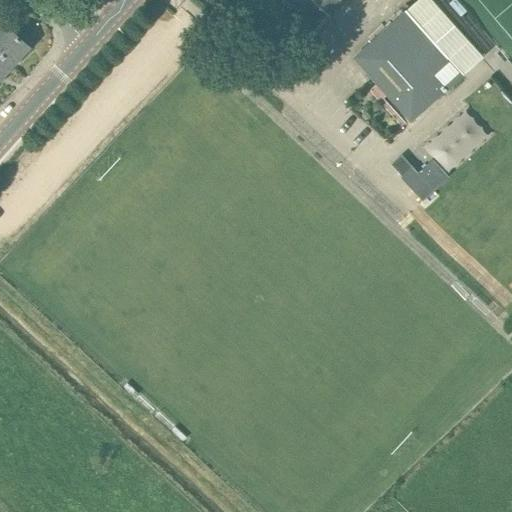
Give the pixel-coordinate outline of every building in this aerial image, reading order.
[(343,0),(313,0),(330,15),(343,0)] [(484,56),(433,0),(417,0),(354,57),(411,121),(484,56)] [(0,21),(0,53),(14,66),(30,48),(9,29),(0,21)] [(0,53),(0,81),(14,66),(0,53)] [(405,157),(394,167),(397,170),(402,176),(401,177),(423,201),(443,182),(427,164),(418,172),(405,157)]
